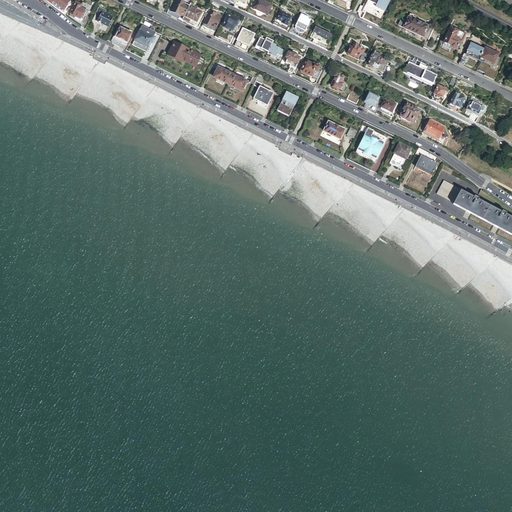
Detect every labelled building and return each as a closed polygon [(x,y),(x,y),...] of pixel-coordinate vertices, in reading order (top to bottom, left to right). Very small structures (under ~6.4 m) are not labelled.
[(66,0),(44,0),(51,5),(54,7),(59,10),(60,8),(64,12),(70,4),(66,1),(66,0)] [(184,18),(189,7),(191,3),(185,0),(173,0),(167,13),(180,18),(181,16),(184,18)] [(276,19),(268,15),(273,5),(262,0),(257,0),(250,14),(262,20),(273,25),(276,19)] [(374,25),(378,17),(372,15),(374,10),(375,11),(376,8),(384,12),(390,0),(368,0),(363,11),(366,12),(362,20),(368,22),(374,25)] [(85,18),(87,11),(81,8),(82,6),(76,3),(70,15),(77,18),(79,19),(81,18),(82,16),(85,18)] [(201,13),(205,15),(207,12),(204,10),(193,5),(192,7),(197,9),(202,11),(201,13)] [(201,23),(197,21),(201,13),(202,11),(197,9),(192,7),(191,8),(189,7),(184,18),(183,20),(190,23),(195,25),(194,27),(198,29),(201,23)] [(99,8),(93,20),(98,23),(98,24),(102,26),(103,24),(105,25),(109,27),(114,18),(105,14),(106,11),(99,8)] [(181,16),(180,18),(167,13),(167,14),(177,19),(182,22),(183,20),(184,18),(181,16)] [(284,25),(287,27),(291,18),(290,17),(291,16),(289,15),(288,16),(281,13),(278,18),(276,17),(276,19),(273,25),(278,27),(280,21),(282,22),(282,24),(284,25)] [(210,30),(215,32),(221,20),(209,14),(207,14),(206,17),(207,18),(204,24),(211,27),(210,30)] [(223,27),(229,15),(226,14),(221,26),(223,27)] [(236,26),(237,24),(239,20),(229,15),(223,27),(228,30),(229,28),(233,30),(235,26),(236,26)] [(414,34),(428,41),(434,30),(415,21),(416,19),(413,18),(413,16),(410,15),(406,23),(400,20),(397,26),(414,34)] [(310,34),(305,32),(310,21),(305,19),(306,18),(303,17),(303,18),(298,16),(290,33),(298,37),(307,41),(310,34)] [(215,32),(210,30),(211,27),(204,24),(201,30),(208,34),(213,36),(215,32)] [(121,45),(126,47),(131,35),(132,33),(130,32),(129,34),(120,30),(121,28),(119,28),(120,27),(119,26),(111,42),(112,44),(116,46),(120,48),(121,45)] [(142,26),(133,45),(142,49),(147,52),(149,48),(150,49),(155,39),(154,38),(156,33),(154,32),(155,30),(152,28),(151,31),(142,26)] [(334,47),(328,44),(332,35),(316,27),(309,42),(318,47),(328,51),(332,52),(334,47)] [(465,35),(471,38),(474,31),(468,28),(465,35)] [(228,40),(230,34),(219,29),(215,37),(222,40),(223,38),(228,40)] [(252,44),(254,40),(252,39),(255,35),(243,29),(235,47),(240,49),(241,48),(246,50),(247,47),(249,47),(251,43),(252,44)] [(463,41),(461,41),(464,35),(451,29),(444,44),(451,47),(451,49),(454,50),(456,49),(457,50),(459,45),(461,45),(463,41)] [(260,59),(264,61),(272,44),(260,38),(257,43),(254,48),(259,51),(263,52),(260,59)] [(195,67),(201,56),(174,43),(168,56),(176,60),(182,63),(183,61),(195,67)] [(279,60),(284,51),(277,48),(277,47),(272,44),(264,61),(268,63),(271,57),(275,58),(279,60)] [(363,63),(364,62),(367,56),(363,54),(365,51),(361,49),(360,50),(359,49),(360,47),(354,44),(352,48),(351,47),(347,54),(353,57),(354,56),(357,58),(359,59),(360,56),(362,57),(360,60),(360,62),(363,63)] [(494,65),(499,54),(488,49),(487,51),(485,50),(471,44),(466,55),(464,54),(460,62),(466,65),(470,57),(480,61),(481,59),(488,62),(494,65)] [(386,66),(385,65),(387,61),(379,57),(380,55),(374,52),(368,65),(369,65),(368,66),(372,68),(372,67),(373,68),(374,67),(377,69),(379,71),(383,73),(386,66)] [(295,70),(300,59),(301,60),(303,57),(299,55),(298,58),(296,57),(297,56),(293,54),(293,55),(289,53),(286,58),(288,59),(286,64),(288,65),(290,66),(290,67),(290,68),(288,72),(293,74),(295,70)] [(318,79),(324,68),(318,65),(318,67),(314,65),(306,62),(304,67),(303,66),(301,70),(302,70),(301,73),(308,76),(311,77),(311,76),(312,75),(315,76),(314,77),(318,79)] [(432,84),(436,76),(408,63),(404,71),(421,79),(432,84)] [(219,80),(228,84),(232,75),(218,68),(214,77),(219,80)] [(347,87),(346,84),(342,82),(345,76),(336,72),(334,75),(335,77),(336,77),(332,85),(333,85),(332,87),(336,88),(337,87),(339,88),(343,90),(345,89),(347,87)] [(236,88),(242,91),(247,82),(232,75),(228,84),(236,88)] [(253,86),(259,89),(260,88),(265,78),(259,75),(257,79),(254,85),(253,86)] [(397,84),(404,88),(407,81),(400,78),(397,84)] [(444,94),(447,93),(446,90),(438,86),(434,95),(433,97),(434,99),(436,100),(437,101),(439,100),(440,98),(443,97),(444,94)] [(263,103),(268,105),(273,94),(260,88),(259,89),(254,100),(259,102),(260,101),(263,103)] [(427,99),(430,92),(421,88),(418,94),(427,99)] [(360,95),(350,90),(345,100),(355,104),(360,95)] [(290,105),(293,106),(297,98),(286,93),(278,110),(286,114),(290,105)] [(380,105),(377,104),(380,98),(369,93),(364,103),(369,105),(374,108),(372,112),(376,114),(380,105)] [(464,104),(465,101),(464,100),(465,98),(455,93),(454,94),(453,93),(451,98),(452,98),(447,108),(453,111),(455,112),(457,113),(460,108),(462,103),(464,104)] [(283,114),(289,117),(298,99),(297,98),(293,106),(290,105),(286,114),(278,110),(277,111),(283,114)] [(387,112),(393,115),(399,102),(395,100),(394,101),(387,98),(382,107),(380,105),(376,114),(380,116),(382,110),(387,112)] [(482,105),(481,106),(474,102),(474,101),(471,99),(468,106),(469,106),(467,110),(472,112),(469,119),(473,121),(474,121),(479,110),(483,112),(485,107),(482,105)] [(415,111),(406,107),(408,103),(403,101),(398,112),(402,114),(401,116),(402,116),(401,118),(407,121),(412,123),(413,120),(416,122),(420,113),(415,111)] [(438,133),(441,135),(444,128),(429,120),(424,132),(431,135),(436,137),(438,133)] [(331,136),(340,141),(345,131),(328,123),(324,132),(331,136)] [(348,136),(354,139),(358,132),(351,128),(348,136)] [(378,155),(386,138),(367,129),(355,154),(375,164),(379,155),(378,155)] [(402,158),(406,160),(411,150),(399,144),(393,158),(400,161),(402,158)] [(420,158),(421,156),(424,151),(419,148),(417,153),(415,155),(420,158)] [(375,164),(355,154),(354,157),(366,163),(373,167),(375,164)] [(416,166),(433,175),(438,165),(421,156),(420,158),(416,166)] [(400,161),(393,158),(390,164),(393,166),(396,168),(400,161)] [(401,170),(406,160),(402,158),(400,161),(396,168),(401,170)] [(432,177),(433,175),(416,166),(415,168),(424,173),(432,177)] [(454,203),(461,191),(443,182),(437,194),(454,203)] [(461,191),(454,203),(509,232),(511,226),(511,218),(504,214),(505,213),(500,211),(500,212),(476,200),(476,198),(472,196),(472,197),(461,191)] [(509,233),(509,232),(454,203),(454,205),(468,212),(497,227),(509,233)]
